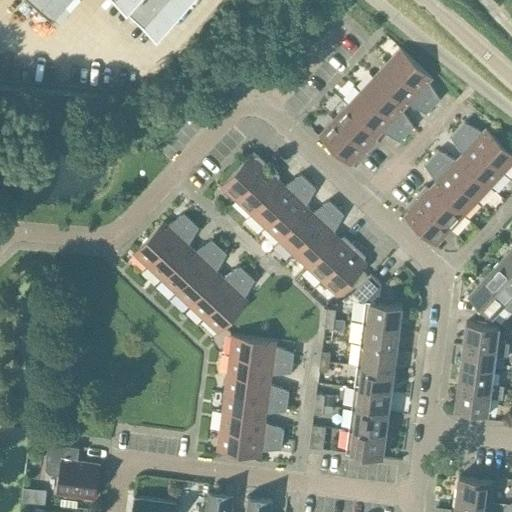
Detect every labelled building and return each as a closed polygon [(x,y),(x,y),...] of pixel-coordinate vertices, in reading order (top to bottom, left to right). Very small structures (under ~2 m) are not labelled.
[(31,0),(49,16),(50,15),(61,3),(63,0),(120,0),(153,29),(178,0),(31,0)] [(387,62),(433,105),(440,98),(429,81),(432,77),(401,47),(387,62)] [(243,61),(226,79),(233,87),(250,69),(243,61)] [(426,113),(433,105),(387,62),(374,76),(405,106),(408,102),(426,113)] [(402,109),(405,106),(374,76),(361,90),(407,133),(414,126),(402,109)] [(400,140),(407,133),(361,90),(347,104),(379,133),(382,130),(400,140)] [(376,137),(379,133),(347,104),(334,119),(368,151),(379,141),(376,137)] [(358,162),(368,151),(334,119),(319,134),(351,164),(354,160),(358,162)] [(458,128),(504,172),(511,163),(511,151),(486,128),(482,132),(464,121),(458,128)] [(491,186),(504,172),(458,128),(451,136),(462,153),(459,156),(491,186)] [(491,186),(459,156),(456,159),(438,149),(431,156),(478,200),(491,186)] [(236,200),(269,165),(258,155),(254,157),(250,153),(221,185),(236,200)] [(465,214),(478,200),(431,156),(425,164),(436,181),(433,184),(465,214)] [(251,214),(281,182),(277,179),(280,175),(269,165),(236,200),(251,214)] [(265,227),(309,180),(301,174),(284,185),(281,182),(251,214),(265,227)] [(279,240),(309,208),(305,205),(316,187),(309,180),(265,227),(279,240)] [(451,229),(465,214),(433,184),(430,187),(426,185),(416,196),(451,229)] [(436,244),(451,229),(416,196),(406,207),(408,211),(404,215),(436,244)] [(293,253),(336,207),(329,200),(312,211),(309,208),(279,240),(293,253)] [(307,266),(337,234),(333,231),(344,213),(336,207),(293,253),(307,266)] [(148,266),(191,219),(184,213),(167,224),(163,220),(133,252),(148,266)] [(162,279),(191,247),(188,244),(199,226),(191,219),(148,266),(162,279)] [(322,280),(355,245),(344,235),(340,238),(337,234),(307,266),(322,280)] [(176,292),(219,246),(212,239),(195,250),(191,247),(162,279),(176,292)] [(355,245),(322,280),(338,295),(367,263),(363,259),(366,255),(355,245)] [(511,245),(498,260),(498,261),(511,273),(511,245)] [(190,305),(219,274),(216,271),(227,253),(219,246),(176,292),(190,305)] [(483,276),(507,299),(511,303),(511,294),(511,293),(511,273),(498,261),(483,276)] [(204,318),(247,272),(240,265),(223,277),(219,274),(190,305),(204,318)] [(247,272),(204,318),(218,332),(248,301),(244,297),(255,279),(247,272)] [(363,321),(400,326),(402,305),(392,303),(393,298),(378,296),(380,282),(370,274),(354,293),(363,301),(365,302),(363,321)] [(483,276),(468,293),(477,301),(492,315),(501,324),(511,312),(511,311),(511,303),(507,299),(483,276)] [(326,317),(334,318),(335,309),(327,308),(326,317)] [(333,328),(334,318),(326,317),(324,327),(333,328)] [(397,348),(400,326),(363,321),(360,343),(397,348)] [(463,343),(508,349),(509,343),(496,341),(498,325),(466,321),(463,343)] [(229,354),(292,362),(294,352),(274,345),(275,339),(232,334),(229,354)] [(394,370),(397,348),(360,343),(357,365),(394,370)] [(507,356),(508,349),(463,343),(461,365),(493,369),(495,354),(507,356)] [(320,360),(329,361),(330,351),(321,350),(320,360)] [(291,372),(292,362),(229,354),(227,373),(270,378),(271,374),(291,372)] [(327,371),(329,361),(320,360),(319,370),(327,371)] [(391,391),(394,370),(357,365),(354,386),(391,391)] [(491,384),(493,369),(461,365),(458,386),(503,392),(504,385),(491,384)] [(269,383),(270,378),(227,373),(224,392),(288,400),(289,390),(269,383)] [(388,413),(391,391),(354,386),(352,408),(388,413)] [(502,399),(503,392),(458,386),(455,409),(463,410),(462,415),(477,417),(478,412),(487,413),(489,397),(502,399)] [(286,410),(288,400),(224,392),(222,411),(265,416),(266,412),(286,410)] [(314,403),(323,404),(324,395),(316,393),(314,403)] [(324,395),(323,404),(333,406),(334,396),(324,395)] [(322,414),(323,404),(314,403),(313,413),(322,414)] [(323,404),(322,414),(332,411),(333,406),(323,404)] [(386,435),(388,413),(352,408),(349,430),(386,435)] [(265,421),(265,416),(222,411),(220,430),(283,438),(284,428),(265,421)] [(322,448),(325,426),(311,424),(309,446),(322,448)] [(281,448),(283,438),(220,430),(217,450),(262,455),(262,450),(281,448)] [(383,456),(386,435),(349,430),(346,452),(383,456)] [(95,498),(99,463),(77,460),(79,446),(48,442),(47,449),(45,468),(49,473),(59,474),(56,493),(95,498)] [(456,497),(491,501),(494,480),(459,475),(456,497)] [(230,511),(233,494),(207,491),(204,511),(230,511)] [(174,511),(176,501),(134,496),(132,511),(174,511)] [(270,511),(272,499),(246,496),(244,511),(270,511)] [(490,511),(491,501),(456,497),(454,511),(490,511)]
